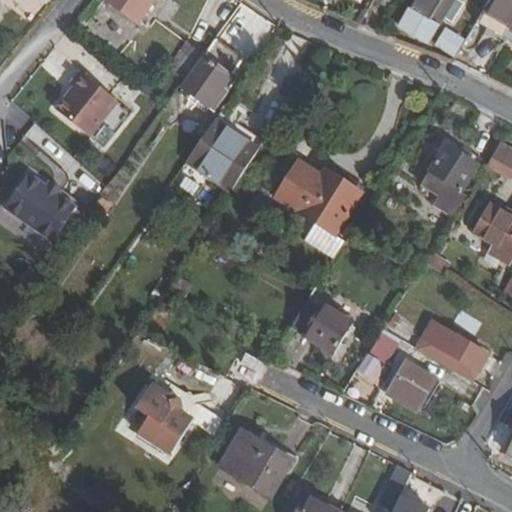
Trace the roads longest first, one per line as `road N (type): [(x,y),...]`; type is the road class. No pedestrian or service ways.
road 1 (residential): [(266,0),(511,107)]
road 2 (residential): [(258,373),(452,470)]
